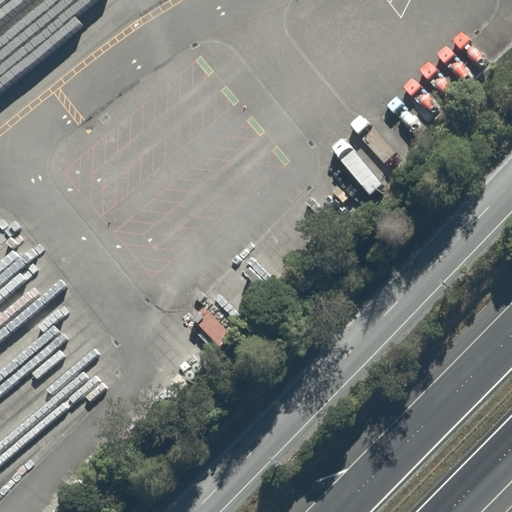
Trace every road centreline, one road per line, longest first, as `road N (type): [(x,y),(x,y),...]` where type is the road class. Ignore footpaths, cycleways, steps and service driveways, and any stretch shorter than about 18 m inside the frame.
road 1 (unknown): [(1,511),(140,376),(164,333),(179,257),(172,48)]
road 2 (unclassified): [(199,511),(511,188)]
road 3 (trunk): [(343,511),(511,341)]
road 4 (unknown): [(172,48),(0,176)]
